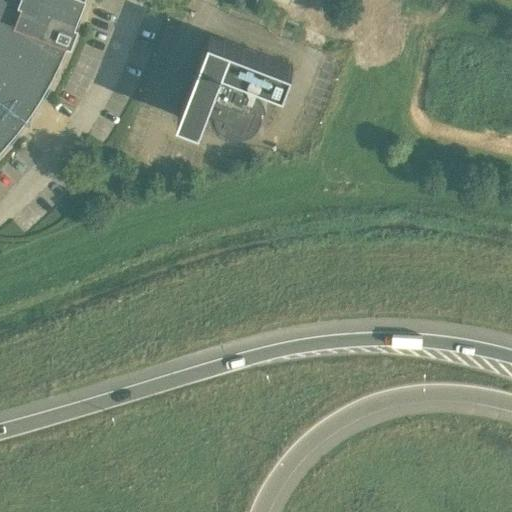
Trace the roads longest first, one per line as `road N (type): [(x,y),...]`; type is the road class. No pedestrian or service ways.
road 1 (motorway): [(511,357),(442,343),(313,343),(0,431)]
road 2 (motorway): [(260,511),(301,450),(359,410),(439,392),(511,404)]
road 3 (unclassified): [(0,214),(48,169),(84,117),(137,0)]
